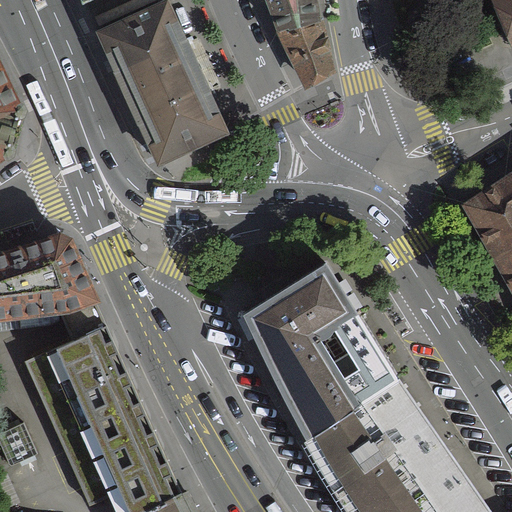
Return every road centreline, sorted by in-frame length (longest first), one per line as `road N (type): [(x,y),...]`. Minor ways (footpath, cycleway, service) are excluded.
road 1 (primary): [(239,205),(169,204),(138,189),(43,43)]
road 2 (primary): [(511,426),(406,248),(362,208)]
road 3 (residential): [(140,310),(193,333),(301,511)]
road 4 (primary): [(140,310),(249,511)]
road 5 (residential): [(229,0),(297,155),(308,201)]
road 6 (residential): [(383,160),(344,0)]
road 7 (primary): [(78,167),(140,310)]
road 8 (primary): [(239,205),(190,245),(140,310)]
road 9 (residential): [(383,160),(511,115)]
road 10 (primary): [(43,43),(78,167)]
